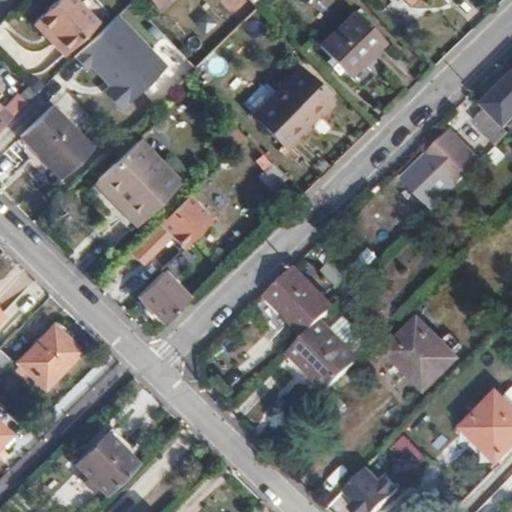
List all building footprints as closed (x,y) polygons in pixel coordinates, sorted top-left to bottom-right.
[(56,37),(51,42),(64,55),(96,23),(73,0),(56,0),(37,18),(56,37)] [(131,2),(122,10),(154,42),(162,34),(131,2)] [(233,7),(219,20),(229,31),(243,18),(233,7)] [(355,12),(320,47),(349,77),(385,42),(355,12)] [(74,55),(105,88),(102,91),(120,110),(167,65),(118,13),(74,55)] [(32,23),(51,42),(56,37),(37,18),(32,23)] [(298,69),(253,116),(285,147),(330,100),(298,69)] [(0,107),(0,128),(10,118),(0,107)] [(51,107),(21,137),(61,179),(91,149),(51,107)] [(487,110),(475,122),(499,147),(511,135),(487,110)] [(432,213),(482,163),(451,131),(427,155),(448,176),(421,202),(432,213)] [(138,141),(94,183),(116,206),(120,202),(140,222),(179,184),(138,141)] [(262,169),(273,182),(282,174),(270,161),(262,169)] [(186,195),(158,223),(181,247),(210,219),(186,195)] [(160,226),(123,262),(133,273),(170,237),(160,226)] [(295,270),(267,297),(306,338),(319,324),(333,310),(295,270)] [(164,272),(139,295),(162,319),(188,296),(164,272)] [(395,300),(371,323),(382,334),(405,311),(395,300)] [(420,319),(388,351),(427,391),(459,358),(420,319)] [(50,324),(14,361),(42,388),(77,352),(50,324)] [(306,338),(289,354),(328,394),(359,364),(319,324),(306,338)] [(0,345),(0,368),(12,357),(0,345)] [(272,387),(251,408),(266,423),(287,402),(272,387)] [(511,405),(500,393),(464,429),(499,464),(511,451),(511,405)] [(0,440),(4,444),(12,437),(0,425),(0,440)] [(106,497),(140,463),(108,431),(75,465),(106,497)] [(384,457),(363,477),(391,504),(412,484),(384,457)]
